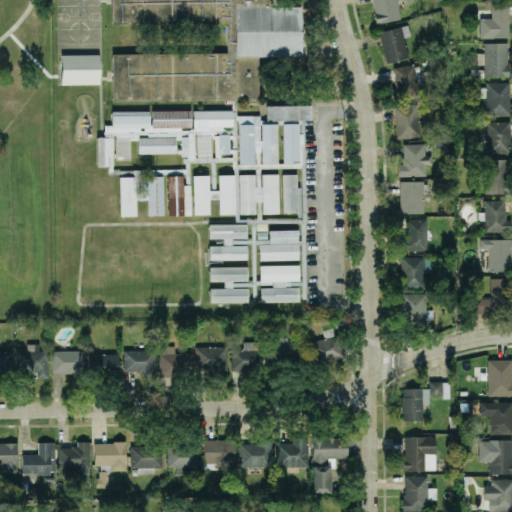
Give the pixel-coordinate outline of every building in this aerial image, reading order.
[(111,0),(270,0),(270,5),(300,5),(302,57),(258,57),(259,101),(111,98),(112,53),(226,52),(226,23),(112,23),(111,0)] [(371,0),(377,24),(400,19),(397,2),(396,0),(371,0)] [(509,37),(508,3),(491,4),(491,18),(479,18),(480,38),(509,37)] [(387,63),(409,57),(403,37),(410,35),(407,24),(377,33),(387,63)] [(508,42),(483,43),(484,53),(478,53),(478,65),(484,65),(484,77),(508,76),(508,42)] [(60,55),(61,84),(99,84),(99,54),(60,55)] [(392,98),(417,97),(416,65),(394,66),(395,88),(392,88),(392,98)] [(509,82),(486,82),(487,116),(510,116),(509,82)] [(239,115),(239,164),(259,164),(278,164),(278,120),(311,120),(310,105),(267,105),(267,123),(261,123),(261,115),(239,115)] [(419,137),(419,105),(395,105),(395,137),(419,137)] [(232,110),(192,110),(151,110),(151,111),(112,111),(112,125),(105,125),(105,133),(115,133),(115,138),(138,138),(138,153),(176,153),(176,139),(182,139),(182,158),(196,158),(196,156),(214,156),(214,160),(234,160),(234,149),(232,149),(232,110)] [(487,153),(511,153),(510,121),(486,122),(487,153)] [(284,163),(300,163),(299,123),(283,124),(284,163)] [(97,166),(112,167),(112,137),(97,137),(97,166)] [(130,138),(116,138),(116,157),(130,157),(130,138)] [(398,176),(426,175),(425,165),(431,165),(431,155),(425,155),(425,143),(402,144),(403,164),(398,164),(398,176)] [(507,159),(484,159),(485,194),(508,193),(507,159)] [(278,174),(262,174),(262,186),(255,186),(255,174),(239,174),(240,214),(256,214),(256,201),(263,201),(263,213),(279,213),(278,174)] [(297,174),(283,174),(283,212),(301,212),(301,187),(297,187),(297,174)] [(191,215),(191,185),(184,185),(184,175),(167,175),(167,215),(191,215)] [(209,175),(193,175),(194,215),(210,214),(209,175)] [(234,175),(219,175),(220,214),(235,214),(234,175)] [(163,176),(119,177),(120,216),(136,216),(136,200),(147,200),(148,215),(163,215),(163,176)] [(423,213),(424,181),(400,181),(399,213),(423,213)] [(506,200),(484,200),(484,232),(511,233),(511,219),(505,219),(506,200)] [(427,250),(427,219),(405,219),(405,238),(399,238),(400,251),(427,250)] [(247,224),(209,224),(209,239),(223,238),(223,245),(233,245),(233,238),(247,238),(247,224)] [(298,230),(270,230),(270,244),(259,244),(259,260),(298,259),(298,230)] [(511,239),(479,239),(480,248),(488,248),(488,271),(511,271),(511,239)] [(209,260),(247,259),(247,245),(209,245),(209,260)] [(424,288),(424,257),(401,256),(400,287),(424,288)] [(261,302),(299,301),(298,286),(286,287),(286,281),(299,281),(299,264),(259,265),(260,281),(272,281),(272,287),(261,287),(261,302)] [(248,302),(247,284),(248,284),(247,266),(210,267),(210,281),(224,281),(224,288),(210,288),(210,302),(248,302)] [(511,278),(490,278),(490,298),(473,298),(473,312),(511,312),(511,278)] [(424,293),(401,294),(402,324),(432,323),(432,310),(425,310),(424,293)] [(287,342),(287,340),(267,340),(268,361),(299,360),(298,341),(287,342)] [(231,348),(231,370),(258,370),(259,342),(243,341),(243,348),(231,348)] [(39,344),(27,344),(27,351),(16,351),(16,375),(37,375),(37,378),(48,378),(47,351),(39,351),(39,344)] [(160,375),(192,375),(192,353),(175,353),(174,346),(159,346),(160,375)] [(226,346),(196,346),(196,372),(227,371),(226,346)] [(155,377),(154,349),(123,350),(124,371),(143,371),(143,377),(155,377)] [(83,350),(51,351),(51,374),(83,373),(83,350)] [(0,351),(0,372),(12,373),(11,351),(0,351)] [(88,375),(119,374),(119,353),(88,354),(88,375)] [(511,359),(488,359),(487,396),(511,396),(511,359)] [(429,388),(401,388),(402,420),(422,420),(422,403),(430,403),(429,396),(448,396),(448,381),(429,381),(429,388)] [(490,434),(511,433),(511,401),(479,402),(479,416),(490,415),(490,434)] [(435,471),(436,436),(404,436),(403,470),(435,471)] [(276,466),(307,466),(307,437),(292,438),(292,443),(275,443),(276,466)] [(313,462),(324,462),(324,458),(347,458),(347,437),(313,437),(313,462)] [(234,440),(204,439),(204,467),(234,467),(234,440)] [(511,439),(488,440),(488,451),(479,451),(480,461),(488,461),(488,474),(511,473),(511,439)] [(89,441),(76,442),(77,447),(58,447),(58,474),(90,473),(89,441)] [(16,442),(0,442),(0,470),(16,470),(16,442)] [(36,482),(36,474),(54,474),(55,442),(38,442),(38,454),(21,454),(21,482),(36,482)] [(125,442),(94,442),(94,465),(110,465),(110,470),(126,470),(125,442)] [(272,466),(271,442),(239,442),(240,467),(272,466)] [(167,444),(167,467),(198,466),(197,444),(167,444)] [(130,445),(131,468),(162,467),(162,445),(130,445)] [(330,492),(330,466),(312,466),(313,493),(330,492)] [(436,499),(436,487),(427,487),(427,475),(403,476),(404,511),(427,511),(427,499),(436,499)] [(511,478),(490,479),(490,486),(483,486),(483,500),(488,500),(489,511),(511,511),(511,478)]
